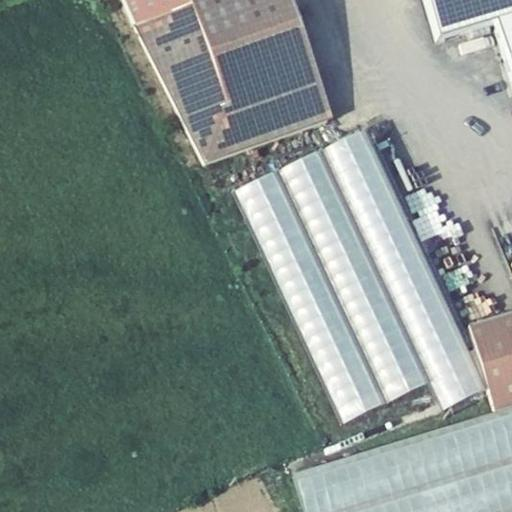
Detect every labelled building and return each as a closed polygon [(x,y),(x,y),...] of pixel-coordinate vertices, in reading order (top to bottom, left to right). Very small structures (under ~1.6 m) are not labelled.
[(121,0),(132,27),(190,8),(186,0),(121,0)] [(186,0),(190,8),(132,27),(203,168),(332,122),(288,0),(186,0)] [(511,0),(417,0),(431,46),(489,28),(511,104),(511,0)] [(436,386),(477,365),(362,141),(321,162),(436,386)] [(311,168),(268,189),(381,413),(424,392),(311,168)] [(214,217),(329,440),(371,419),(257,195),(214,217)] [(494,413),(511,407),(511,315),(468,329),(494,413)] [(309,511),(511,511),(511,415),(300,480),(309,511)]
